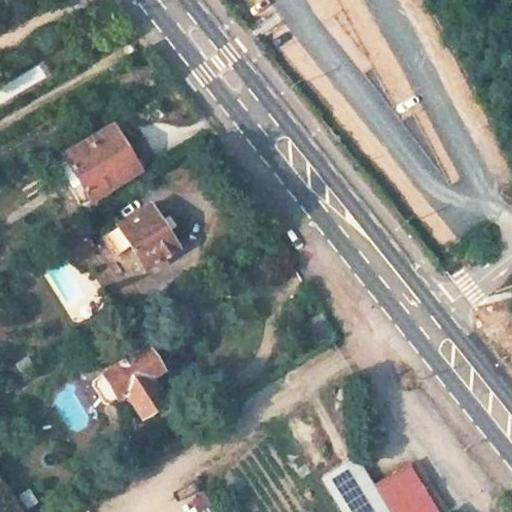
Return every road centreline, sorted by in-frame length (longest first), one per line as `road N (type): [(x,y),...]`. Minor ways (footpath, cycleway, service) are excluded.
road 1 (primary): [(142,0),(511,452)]
road 2 (primary): [(511,404),(185,0)]
